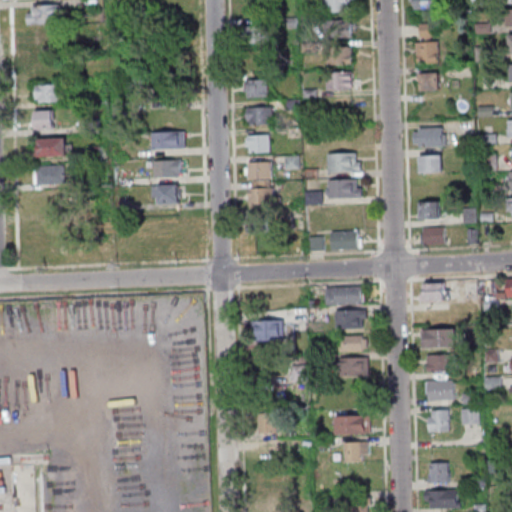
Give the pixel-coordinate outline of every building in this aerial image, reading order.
[(324,0),(324,12),(352,12),(352,0),(324,0)] [(415,0),(416,10),(439,10),(439,0),(415,0)] [(29,4),(29,23),(62,23),(62,4),(29,4)] [(280,31),(255,20),(247,37),(272,49),(280,31)] [(326,39),(353,39),(353,20),(326,20),(326,39)] [(419,23),(419,63),(439,63),(439,41),(436,41),(436,23),(419,23)] [(35,46),(59,46),(59,29),(35,29),(35,46)] [(353,65),(353,47),(327,47),(327,65),(353,65)] [(353,72),(328,72),(328,91),(353,91),(353,72)] [(441,72),(420,72),(420,90),(441,90),(441,72)] [(268,80),(246,80),(246,98),(268,98),(268,80)] [(36,101),(63,101),(63,84),(36,84),(36,101)] [(247,107),(247,125),(274,125),(274,107),(247,107)] [(36,128),(54,128),(54,109),(36,109),(36,128)] [(414,127),(414,147),(447,147),(447,127),(414,127)] [(186,148),(186,131),(153,131),(153,148),(186,148)] [(249,135),(249,152),(271,152),(271,135),(249,135)] [(38,137),(38,155),(68,155),(68,137),(38,137)] [(329,171),(361,171),(361,153),(329,153),(329,171)] [(420,172),(444,172),(444,155),(420,155),(420,172)] [(154,159),(154,177),(182,177),(182,159),(154,159)] [(273,179),(273,161),(249,161),(249,179),(273,179)] [(35,165),(35,184),(65,184),(65,165),(35,165)] [(362,179),(330,179),(330,198),(362,198),(362,179)] [(180,203),(180,184),(153,184),(153,203),(180,203)] [(250,207),(274,206),(274,188),(249,188),(250,207)] [(307,203),(323,202),(323,191),(306,192),(307,203)] [(441,220),(441,203),(419,203),(419,220),(441,220)] [(253,214),(248,227),(268,234),(273,221),(253,214)] [(35,237),(68,237),(68,216),(35,216),(35,237)] [(446,245),(446,228),(422,228),(422,245),(446,245)] [(332,231),(332,249),(361,249),(361,231),(332,231)] [(310,237),(310,251),(324,251),(324,237),(310,237)] [(422,284),(422,301),(450,301),(450,284),(422,284)] [(364,306),(364,287),(326,287),(326,306),(364,306)] [(337,330),(367,330),(367,311),(337,311),(337,330)] [(285,321),(252,321),(252,343),(285,343),(285,321)] [(422,330),(422,348),(458,348),(458,330),(422,330)] [(367,352),(367,336),(340,336),(340,352),(367,352)] [(428,371),(451,371),(451,354),(428,354),(428,371)] [(343,358),(343,375),(369,375),(369,358),(343,358)] [(290,365),(290,382),(307,382),(307,365),(290,365)] [(427,380),(427,400),(455,400),(455,380),(427,380)] [(480,408),(463,408),(463,423),(480,423),(480,408)] [(430,431),(450,431),(450,410),(430,410),(430,431)] [(259,433),(277,433),(277,413),(259,413),(259,433)] [(337,415),(337,433),(371,433),(371,415),(337,415)] [(370,442),(346,442),(346,461),(370,461),(370,442)] [(429,462),(429,482),(450,482),(450,462),(429,462)] [(427,508),(460,508),(460,490),(427,490),(427,508)] [(286,511),(287,496),(258,496),(258,511),(286,511)] [(371,511),(371,498),(345,498),(344,511),(371,511)]
